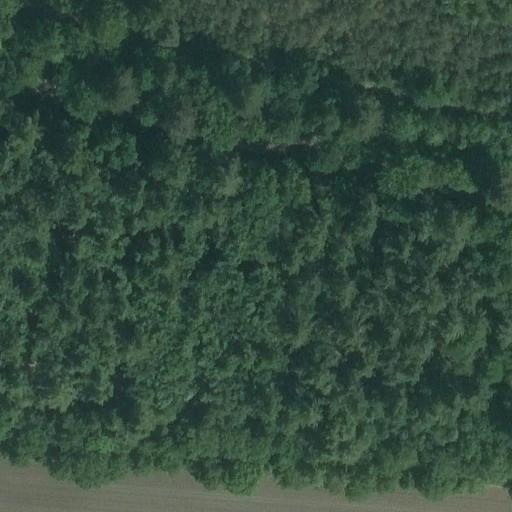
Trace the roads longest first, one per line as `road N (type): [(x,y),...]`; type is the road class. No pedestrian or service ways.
road 1 (track): [(0,82),(355,161),(511,184)]
road 2 (track): [(0,431),(511,468)]
